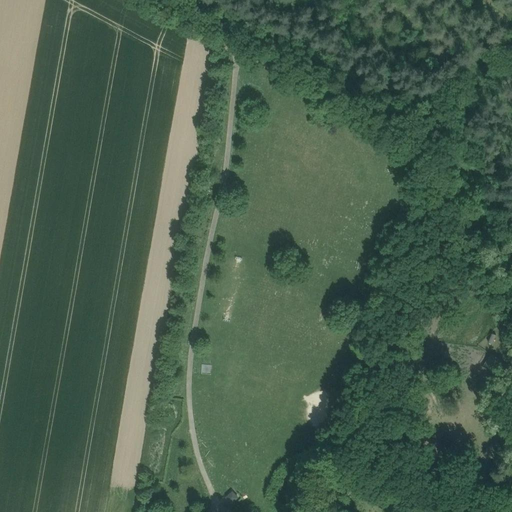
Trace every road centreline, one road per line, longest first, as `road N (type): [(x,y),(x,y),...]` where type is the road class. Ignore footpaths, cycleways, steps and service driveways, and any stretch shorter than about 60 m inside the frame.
road 1 (track): [(235,58),(188,398),(215,511)]
road 2 (track): [(499,310),(421,191),(414,162),(267,67),(235,58)]
road 3 (track): [(421,191),(389,244),(359,370),(311,511)]
road 4 (track): [(127,0),(235,58)]
